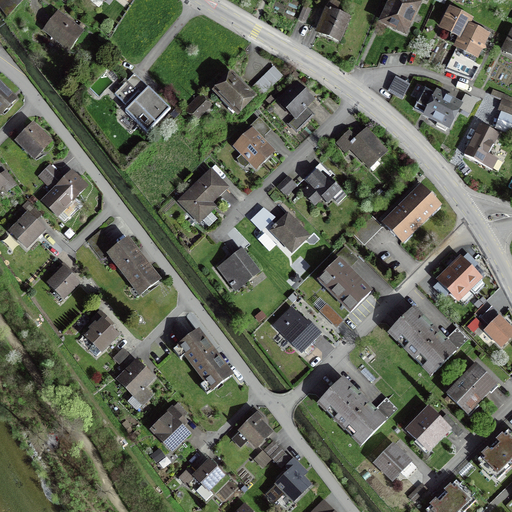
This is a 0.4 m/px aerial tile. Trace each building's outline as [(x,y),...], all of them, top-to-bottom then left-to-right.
[(0,0),(0,7),(7,16),(21,0),(0,0)] [(382,0),(373,19),(400,31),(414,0),(382,0)] [(334,38),(344,14),(320,5),(311,29),(334,38)] [(304,7),(298,21),(305,24),(311,10),(304,7)] [(457,43),(468,25),(470,20),(449,8),(436,30),(457,43)] [(83,32),(57,13),(46,28),(72,47),(83,32)] [(468,25),(457,43),(453,50),(475,62),(489,37),(468,25)] [(511,36),(509,35),(499,58),(511,64),(511,36)] [(272,67),(253,87),(262,96),(282,77),(272,67)] [(249,96),(223,70),(206,87),(232,113),(249,96)] [(409,84),(395,76),(386,91),(401,99),(409,84)] [(131,81),(115,96),(125,106),(141,91),(131,81)] [(300,106),(309,97),(294,81),(275,100),(290,114),(284,120),(292,128),(307,113),(300,106)] [(0,112),(1,114),(15,100),(12,97),(0,84),(0,112)] [(170,110),(148,89),(126,112),(148,133),(170,110)] [(191,117),(206,101),(199,94),(184,110),(191,117)] [(470,96),(465,106),(475,111),(480,101),(470,96)] [(460,111),(434,97),(420,123),(446,137),(460,111)] [(511,104),(502,102),(499,110),(511,113),(511,104)] [(511,117),(500,114),(494,131),(511,137),(511,117)] [(250,167),(270,149),(257,136),(267,127),(256,115),(227,142),(250,167)] [(500,136),(480,125),(464,155),(494,171),(500,160),(490,154),(500,136)] [(50,142),(34,126),(29,131),(27,129),(20,136),(22,137),(17,142),(34,159),(50,142)] [(348,135),(334,148),(344,159),(350,154),(369,175),(388,158),(366,133),(355,143),(348,135)] [(45,183),(56,172),(50,166),(39,177),(45,183)] [(0,176),(0,187),(3,184),(8,190),(16,185),(6,171),(0,176)] [(227,189),(210,171),(177,202),(197,223),(213,207),(211,204),(227,189)] [(57,216),(86,188),(71,173),(64,180),(56,172),(45,183),(53,191),(43,202),(57,216)] [(316,173),(302,187),(325,211),(339,197),(316,173)] [(287,181),(276,191),(284,200),(295,190),(287,181)] [(399,240),(435,203),(416,184),(379,221),(399,240)] [(20,208),(28,215),(11,232),(27,248),(44,231),(34,221),(41,215),(27,201),(20,208)] [(309,236),(289,214),(270,231),(290,253),(309,236)] [(380,233),(369,223),(353,240),(364,250),(380,233)] [(160,283),(129,240),(114,250),(101,232),(88,241),(102,259),(109,254),(140,298),(160,283)] [(259,272),(241,250),(217,269),(235,291),(259,272)] [(366,288),(336,256),(313,277),(343,309),(366,288)] [(461,260),(451,271),(469,289),(480,279),(461,260)] [(61,299),(78,283),(63,266),(45,283),(61,299)] [(455,303),(469,289),(451,271),(437,284),(455,303)] [(442,337),(410,305),(382,334),(424,375),(464,335),(454,325),(442,337)] [(306,325),(290,308),(273,325),(300,353),(321,333),(309,321),(306,325)] [(511,329),(494,311),(478,326),(495,345),(511,329)] [(99,353),(117,334),(102,320),(84,339),(99,353)] [(232,376),(199,333),(177,350),(210,393),(232,376)] [(145,389),(154,380),(137,362),(116,381),(142,408),(153,398),(145,389)] [(496,385),(473,363),(442,394),(464,416),(496,385)] [(354,444),(394,406),(382,394),(369,406),(340,375),(313,401),(354,444)] [(448,430),(426,406),(401,430),(424,453),(448,430)] [(271,430),(255,412),(234,431),(250,448),(271,430)] [(189,435),(168,414),(148,432),(169,454),(189,435)] [(493,478),(511,459),(511,435),(505,429),(474,459),(493,478)] [(285,452),(274,441),(264,451),(275,462),(285,452)] [(409,462),(391,443),(368,465),(386,484),(409,462)] [(291,458),(285,452),(275,462),(281,468),(291,458)] [(304,471),(293,460),(287,466),(292,471),(267,495),(275,503),(286,493),(294,502),(310,486),(300,475),(304,471)] [(223,477),(207,461),(191,477),(207,493),(223,477)] [(459,511),(472,499),(454,480),(423,511),(459,511)] [(422,484),(408,497),(414,503),(427,489),(422,484)]
